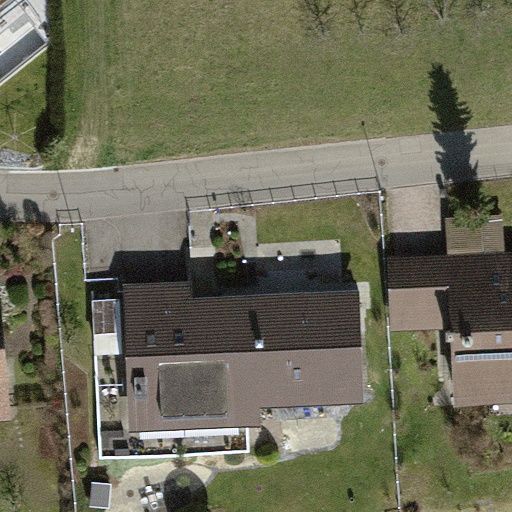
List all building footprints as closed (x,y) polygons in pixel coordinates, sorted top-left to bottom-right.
[(454,221),(458,253),(511,247),(511,242),(509,216),(454,221)] [(511,256),(454,260),(458,326),(461,398),(511,395),(511,256)] [(458,326),(454,260),(393,262),(395,329),(458,326)] [(189,288),(132,291),(137,419),(259,413),(258,394),(359,389),(355,300),(222,306),(224,334),(191,336),(189,288)] [(0,413),(10,413),(0,302),(0,413)] [(511,407),(496,407),(496,425),(511,425),(511,407)]
